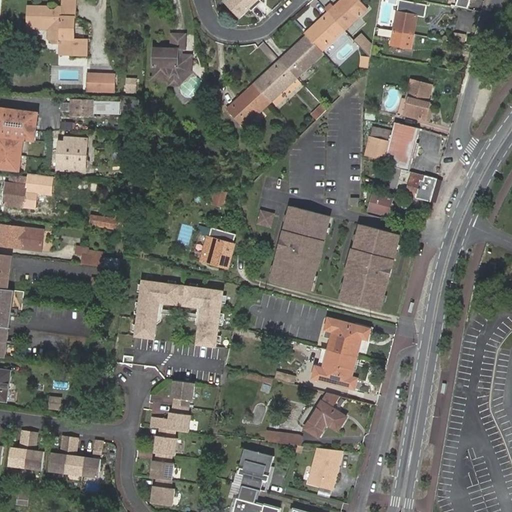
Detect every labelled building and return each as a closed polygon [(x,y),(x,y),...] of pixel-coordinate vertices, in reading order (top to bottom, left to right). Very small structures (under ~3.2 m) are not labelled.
[(249,0),(228,0),(224,4),(237,17),(247,9),(250,12),(255,7),(249,0)] [(369,9),(360,0),(348,0),(337,10),(335,8),(329,13),(345,31),(369,9)] [(343,0),(335,8),(337,10),(348,0),(343,0)] [(77,4),(62,4),(62,8),(59,8),(54,12),(51,12),(48,8),(29,7),(28,29),(49,29),(49,39),(54,44),(62,44),(69,45),(69,56),(86,56),(87,39),(75,39),(75,18),(76,19),(77,4)] [(399,11),(396,30),(415,33),(416,26),(417,21),(419,9),(410,8),(400,6),(399,11)] [(322,53),(345,31),(329,13),(324,18),(326,20),(315,30),(313,28),(306,35),(308,37),(322,53)] [(324,18),(313,28),(315,30),(326,20),(324,18)] [(396,30),(383,28),(382,35),(395,37),(396,30)] [(415,33),(396,30),(395,37),(394,44),(413,46),(415,33)] [(361,32),(353,39),(365,53),(374,46),(361,32)] [(171,47),(171,51),(179,51),(183,51),(186,51),(187,35),(172,35),(171,47)] [(297,78),(324,54),(322,53),(308,37),(292,50),(295,52),(283,63),(297,78)] [(171,51),(154,50),(153,78),(167,78),(170,81),(181,82),(189,72),(189,60),(179,59),(179,51),(171,51)] [(292,50),(281,60),(283,63),(295,52),(292,50)] [(183,56),(183,51),(179,51),(179,59),(189,60),(189,72),(181,82),(170,81),(170,87),(180,87),(192,75),(193,57),(183,56)] [(360,57),(359,66),(366,67),(368,58),(360,57)] [(281,60),(270,70),(272,72),(283,63),(281,60)] [(270,103),(297,78),(283,63),(272,72),(270,70),(253,84),(270,103)] [(116,74),(90,74),(90,90),(116,91),(116,74)] [(431,95),(433,83),(413,78),(408,95),(411,96),(407,112),(427,117),(431,101),(429,100),(426,99),(427,94),(431,95)] [(136,79),(127,79),(127,88),(136,88),(136,79)] [(351,85),(348,80),(336,91),(341,96),(351,85)] [(243,127),(270,103),(253,84),(239,98),(241,100),(228,111),(243,127)] [(241,100),(239,98),(226,109),(228,111),(241,100)] [(138,100),(121,99),(121,110),(138,110),(138,100)] [(431,101),(427,117),(431,118),(435,101),(431,101)] [(73,102),(73,117),(93,116),(93,102),(73,102)] [(37,113),(0,108),(0,136),(24,140),(33,141),(35,131),(36,124),(37,113)] [(379,121),(372,143),(370,149),(393,156),(391,163),(410,169),(421,127),(399,121),(397,127),(379,121)] [(0,151),(22,155),(24,140),(0,136),(0,151)] [(66,145),(60,144),(58,171),(85,173),(87,142),(70,141),(70,145),(66,145)] [(22,155),(0,151),(0,169),(19,172),(22,155)] [(190,153),(189,160),(200,163),(201,156),(190,153)] [(405,195),(429,202),(437,176),(412,169),(410,177),(406,192),(405,195)] [(406,192),(410,177),(393,173),(389,187),(406,192)] [(4,204),(35,209),(37,199),(29,198),(30,196),(25,196),(28,179),(11,177),(11,184),(7,184),(4,204)] [(214,188),(210,204),(222,207),(226,191),(214,188)] [(390,216),(395,199),(376,194),(371,211),(390,216)] [(352,197),(352,206),(360,206),(360,197),(352,197)] [(289,252),(277,249),(274,259),(276,260),(270,282),(309,292),(317,259),(319,259),(320,251),(319,251),(328,216),(290,206),(284,231),(282,231),(279,241),(291,244),(289,252)] [(269,227),(272,214),(260,211),(256,224),(269,227)] [(92,216),(90,227),(124,231),(124,224),(119,223),(119,221),(92,216)] [(27,244),(26,249),(42,252),(45,231),(1,225),(0,233),(0,245),(22,249),(22,243),(27,244)] [(359,271),(347,268),(345,278),(347,278),(340,301),(377,312),(386,278),(388,278),(389,270),(388,269),(397,235),(360,225),(354,249),(351,249),(349,260),(361,263),(359,271)] [(207,262),(228,268),(234,244),(232,243),(235,236),(212,229),(210,238),(207,238),(201,255),(209,257),(207,262)] [(279,241),(277,249),(289,252),(291,244),(279,241)] [(0,289),(7,290),(12,256),(0,254),(0,289)] [(82,255),(81,264),(86,265),(101,267),(102,258),(82,255)] [(118,268),(118,257),(103,256),(102,267),(118,268)] [(349,260),(347,268),(359,271),(361,263),(349,260)] [(162,305),(196,309),(201,305),(204,309),(200,312),(198,323),(202,328),(198,331),(195,346),(214,348),(215,348),(222,293),(204,290),(141,282),(134,338),(153,340),(155,325),(151,320),(156,317),(157,306),(154,302),(159,300),(162,305)] [(0,289),(0,327),(6,328),(10,291),(7,290),(0,289)] [(6,328),(9,328),(14,291),(10,291),(6,328)] [(160,323),(162,305),(159,300),(154,302),(157,306),(156,317),(151,320),(155,325),(160,323)] [(201,305),(196,309),(193,326),(197,331),(198,331),(202,328),(198,323),(200,312),(204,309),(201,305)] [(332,331),(328,350),(356,358),(360,338),(366,339),(369,329),(329,318),(326,330),(332,331)] [(356,358),(328,350),(323,369),(316,367),(313,378),(353,389),(356,379),(351,377),(356,358)] [(0,399),(6,400),(10,371),(0,369),(0,399)] [(194,385),(172,383),(170,400),(173,400),(172,407),(188,409),(189,402),(192,402),(194,385)] [(338,394),(326,391),(302,427),(317,437),(326,424),(336,431),(345,415),(330,406),(327,404),(329,400),(332,402),(338,394)] [(52,396),(50,409),(61,410),(62,398),(52,396)] [(174,432),(189,434),(191,417),(187,417),(188,409),(172,407),(172,415),(169,415),(167,431),(174,432)] [(172,457),(175,458),(177,441),(174,440),(174,432),(167,431),(160,430),(159,438),(156,438),(154,455),(157,455),(172,457)] [(263,431),(262,441),(278,443),(279,433),(263,431)] [(10,467),(26,469),(30,433),(23,432),(22,447),(25,447),(25,451),(12,449),(10,467)] [(30,433),(26,469),(43,471),(44,453),(33,451),(33,448),(37,448),(39,434),(30,433)] [(279,433),(278,443),(292,445),(296,445),(297,435),(279,433)] [(51,473),(67,475),(72,439),(65,438),(63,452),(65,452),(65,456),(54,454),(51,473)] [(67,475),(83,477),(86,458),(73,456),(73,453),(78,454),(79,440),(72,439),(67,475)] [(103,457),(105,443),(104,443),(96,442),(95,456),(103,457)] [(342,451),(318,448),(316,454),(339,460),(342,451)] [(277,458),(247,450),(243,466),(249,467),(248,471),(242,469),(241,476),(246,477),(244,487),(262,492),(264,482),(270,483),(272,477),(266,476),(267,472),(273,473),(277,458)] [(316,454),(308,483),(331,489),(336,471),(334,471),(335,468),(337,469),(339,460),(316,454)] [(153,462),(151,480),(157,481),(172,483),(174,465),(171,465),(172,457),(157,455),(156,463),(153,462)] [(86,458),(83,477),(100,479),(102,461),(86,458)] [(171,490),(172,483),(157,481),(156,489),(154,488),(152,505),(174,507),(176,491),(171,490)] [(262,492),(243,486),(239,499),(258,504),(262,492)] [(265,506),(258,504),(239,499),(234,511),(280,511),(281,510),(265,505),(265,506)]
